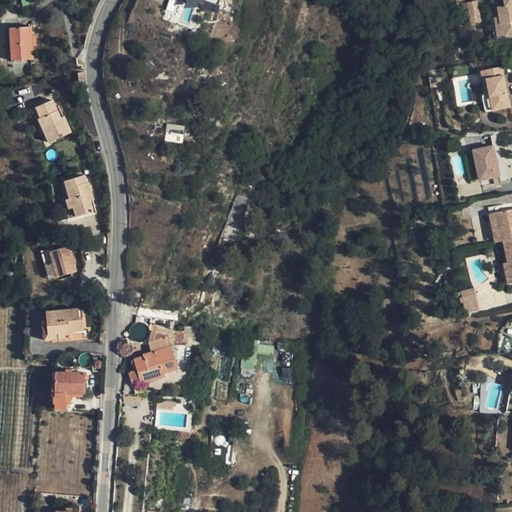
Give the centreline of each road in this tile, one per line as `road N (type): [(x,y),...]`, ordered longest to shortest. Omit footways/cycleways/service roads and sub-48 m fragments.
road 1 (unclassified): [(115,0),(93,58),(120,192),(103,511)]
road 2 (unknown): [(130,511),(148,405),(179,374)]
